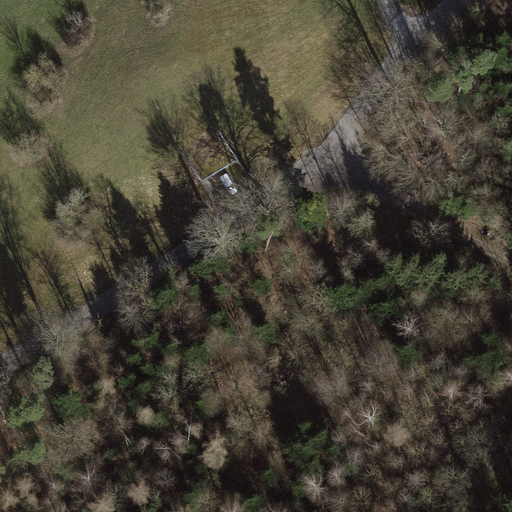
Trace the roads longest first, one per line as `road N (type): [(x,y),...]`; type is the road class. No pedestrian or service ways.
road 1 (tertiary): [(0,367),(330,155),(411,44),(463,0)]
road 2 (track): [(330,155),(511,262)]
